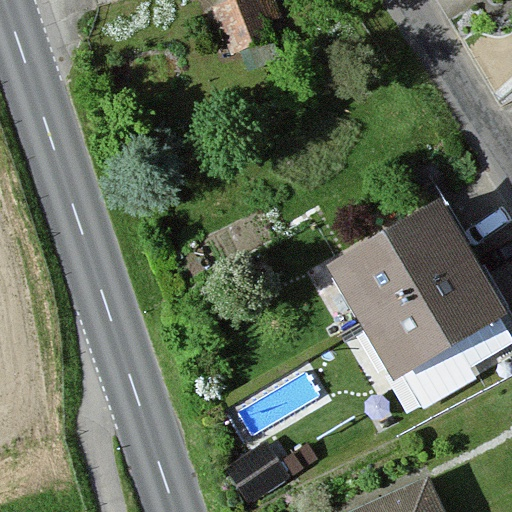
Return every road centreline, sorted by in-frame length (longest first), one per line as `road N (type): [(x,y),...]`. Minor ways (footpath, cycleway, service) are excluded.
road 1 (secondary): [(122,328),(5,0)]
road 2 (secondary): [(181,511),(122,328)]
road 3 (residential): [(122,328),(92,433),(110,511)]
road 4 (unclassified): [(511,154),(411,0)]
